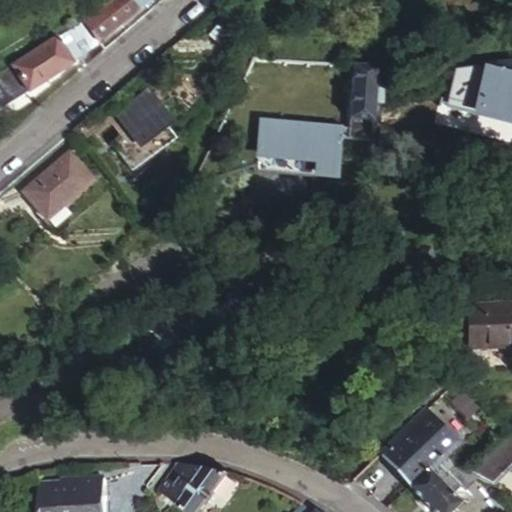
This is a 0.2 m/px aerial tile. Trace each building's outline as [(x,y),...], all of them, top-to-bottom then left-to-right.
[(110,0),(59,32),(65,41),(70,38),(82,52),(88,60),(108,44),(102,37),(142,4),(146,0),(110,0)] [(223,7),(205,24),(221,41),(239,25),(223,7)] [(65,41),(59,32),(6,66),(0,70),(0,104),(1,106),(5,103),(75,58),(82,52),(70,38),(65,41)] [(450,113),(511,124),(511,72),(460,62),(450,113)] [(372,81),(374,65),(349,64),(342,139),(368,141),(368,128),(371,103),(372,81)] [(371,103),(382,104),(384,81),(372,81),(371,103)] [(153,108),(108,141),(128,169),(173,138),(153,108)] [(70,151),(21,189),(44,217),(91,179),(70,151)] [(367,175),(368,152),(337,165),(346,184),(367,175)] [(511,298),(461,299),(462,344),(511,342),(511,298)] [(428,406),(377,452),(408,486),(446,452),(459,441),(428,406)] [(511,426),(466,469),(476,475),(493,485),(511,467),(511,426)] [(455,463),(446,452),(408,486),(432,511),(448,511),(459,502),(449,491),(457,485),(461,489),(476,475),(466,469),(455,463)] [(166,492),(165,494),(191,511),(196,511),(228,470),(201,464),(189,462),(178,461),(160,488),(166,492)] [(109,511),(106,476),(61,480),(62,489),(39,490),(40,511),(109,511)] [(303,500),(288,511),(311,511),(312,511),(303,500)]
